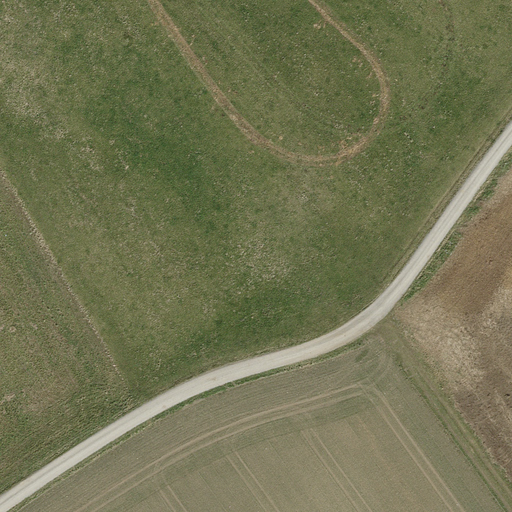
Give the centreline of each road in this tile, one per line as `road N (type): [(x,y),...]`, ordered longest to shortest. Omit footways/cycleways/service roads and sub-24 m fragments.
road 1 (track): [(0,506),(174,394),(358,328),(403,284),(511,132)]
road 2 (track): [(511,506),(373,316)]
